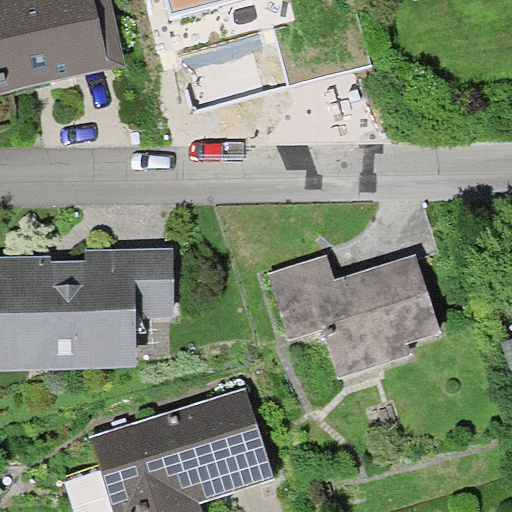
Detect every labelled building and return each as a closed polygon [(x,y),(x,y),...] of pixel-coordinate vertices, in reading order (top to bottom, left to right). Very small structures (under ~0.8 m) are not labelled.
[(110,0),(0,0),(0,93),(67,79),(125,66),(110,0)] [(233,0),(166,0),(171,17),(233,0)] [(173,247),(135,248),(136,317),(174,316),(173,247)] [(51,255),(0,255),(0,369),(137,367),(136,317),(135,248),(86,249),(86,259),(66,260),(51,260),(51,255)] [(441,332),(415,254),(367,268),(335,277),(326,255),(269,272),(288,339),(322,330),(339,378),(412,354),(406,343),(441,332)] [(511,338),(501,342),(511,376),(511,338)] [(247,388),(89,435),(100,470),(112,511),(202,511),(200,502),(275,479),(247,388)] [(112,511),(100,470),(65,481),(74,511),(112,511)]
